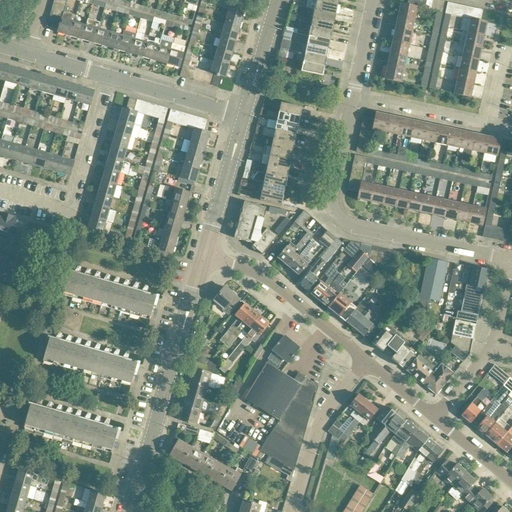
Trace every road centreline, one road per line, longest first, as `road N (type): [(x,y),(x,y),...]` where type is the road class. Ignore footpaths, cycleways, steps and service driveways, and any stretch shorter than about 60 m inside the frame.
road 1 (residential): [(130,511),(203,256)]
road 2 (residential): [(362,360),(261,275),(203,256)]
road 3 (residential): [(510,259),(347,224),(332,212)]
road 4 (residential): [(293,511),(323,413),(362,360)]
road 5 (residential): [(203,256),(244,115)]
road 6 (residential): [(347,123),(324,118),(306,204),(319,215),(332,212)]
road 7 (unclassified): [(71,211),(110,77)]
road 8 (residential): [(244,115),(110,77)]
road 9 (unclassified): [(489,126),(353,97)]
